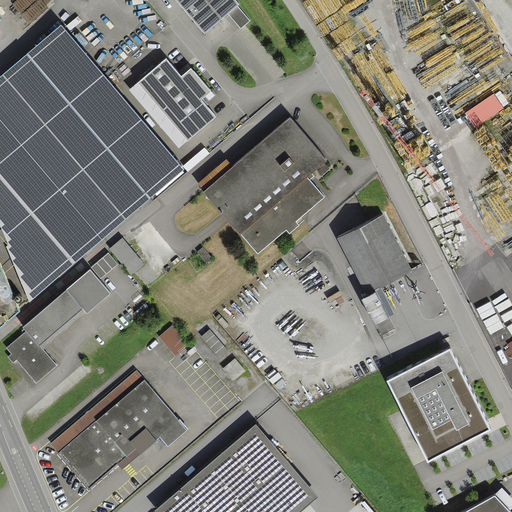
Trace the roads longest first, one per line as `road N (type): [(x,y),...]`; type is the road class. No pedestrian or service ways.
road 1 (residential): [(511,415),(382,160),(287,0)]
road 2 (unknown): [(326,61),(252,101),(189,154)]
